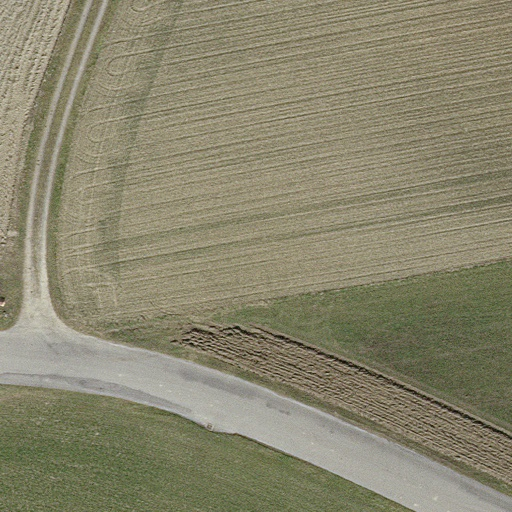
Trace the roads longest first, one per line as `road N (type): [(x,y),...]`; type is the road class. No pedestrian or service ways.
road 1 (tertiary): [(472,511),(211,394),(97,363),(0,354)]
road 2 (track): [(103,0),(43,186),(36,260),(45,357)]
